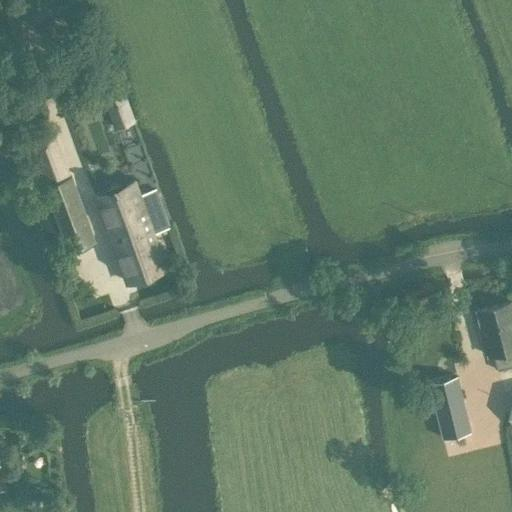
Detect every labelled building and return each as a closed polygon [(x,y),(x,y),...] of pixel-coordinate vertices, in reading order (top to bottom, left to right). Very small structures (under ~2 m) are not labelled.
[(116,126),(133,120),(123,93),(119,95),(106,99),(116,126)] [(71,175),(44,185),(69,250),(96,241),(71,175)] [(153,232),(168,227),(154,189),(140,194),(135,180),(96,194),(127,280),(166,266),(153,232)] [(511,302),(511,300),(477,309),(485,340),(483,343),(485,351),(489,353),(489,355),(496,353),(500,368),(511,364),(511,302)] [(430,382),(443,437),(471,430),(457,375),(430,382)] [(426,450),(444,511),(502,511),(506,511),(484,433),(426,450)]
